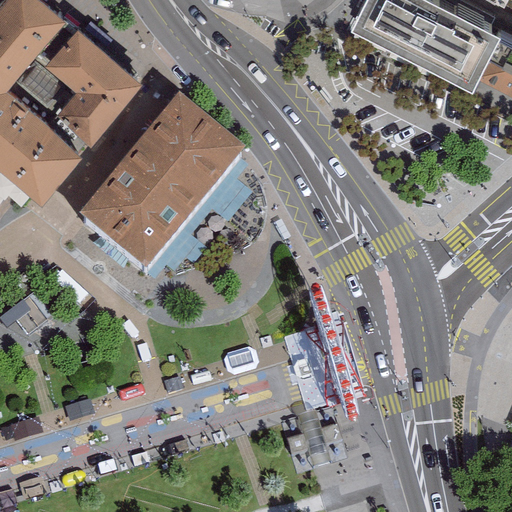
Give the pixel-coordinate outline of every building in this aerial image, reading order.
[(0,0),(0,156),(42,191),(83,141),(6,80),(65,8),(55,0),(0,0)] [(471,63),(500,5),(488,0),(352,0),(351,4),(471,63)] [(6,80),(83,141),(89,132),(55,102),(75,83),(44,57),(77,17),(65,8),(6,80)] [(141,70),(77,17),(44,57),(75,83),(55,102),(89,132),(141,70)] [(511,29),(497,22),(476,64),(511,81),(511,29)] [(166,115),(72,228),(135,280),(229,166),(166,115)] [(322,430),(317,413),(308,415),(298,418),(303,435),(287,440),(292,458),(309,453),(314,468),(323,466),(331,463),(326,447),(343,442),(338,425),(322,430)]
